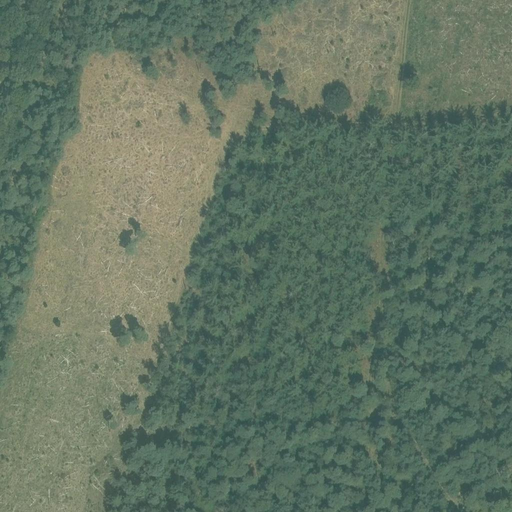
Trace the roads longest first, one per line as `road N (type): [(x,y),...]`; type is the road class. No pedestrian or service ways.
road 1 (track): [(477,511),(464,506),(409,427),(374,417),(383,244)]
road 2 (track): [(413,0),(383,244)]
